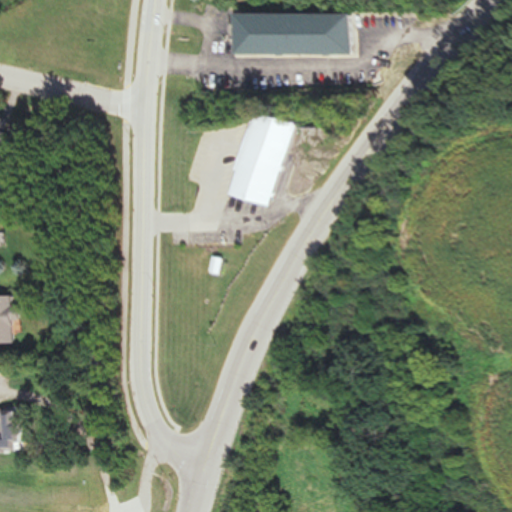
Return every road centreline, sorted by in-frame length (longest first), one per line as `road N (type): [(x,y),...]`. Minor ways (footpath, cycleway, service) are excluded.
road 1 (secondary): [(211,474),(345,164),(475,21)]
road 2 (tertiary): [(211,474),(151,419),(140,384),(158,0)]
road 3 (residential): [(148,107),(0,78)]
